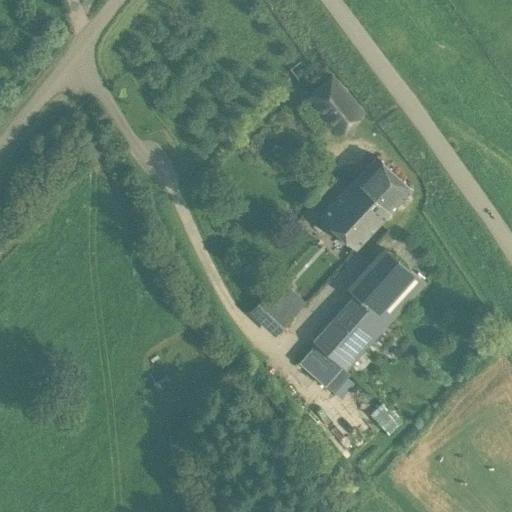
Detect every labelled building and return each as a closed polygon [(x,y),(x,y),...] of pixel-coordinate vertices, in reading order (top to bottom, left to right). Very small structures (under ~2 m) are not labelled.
[(331,74),(305,93),(336,134),(362,114),(331,74)] [(376,155),(320,213),(355,246),(411,187),(376,155)] [(312,171),(295,190),(312,204),(328,186),(312,171)] [(315,342),(298,361),(324,384),(342,365),(346,369),(425,282),(382,243),(345,285),(354,293),(312,339),(315,342)] [(280,275),(250,309),(276,333),(307,299),(280,275)] [(389,430),(403,417),(385,398),(371,411),(389,430)]
